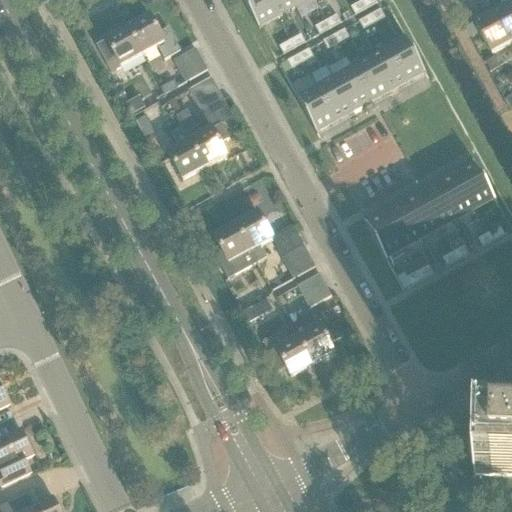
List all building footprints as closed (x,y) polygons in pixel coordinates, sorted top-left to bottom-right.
[(242,0),(259,30),(277,19),(266,0),(242,0)] [(295,9),(290,0),(266,0),(277,19),(295,9)] [(290,0),(295,9),(312,0),(290,0)] [(374,0),(367,0),(362,3),(366,11),(377,5),(374,0)] [(488,0),(486,0),(478,4),(486,18),(475,25),(491,55),(510,45),(493,15),(495,13),(488,0)] [(511,4),(511,0),(499,0),(504,9),(495,13),(493,15),(510,45),(511,48),(511,6),(511,5),(511,4)] [(355,17),(366,11),(362,3),(351,9),(355,17)] [(385,20),(381,12),(370,18),(374,26),(385,20)] [(337,17),(326,23),(330,31),(341,25),(337,17)] [(164,62),(167,61),(181,53),(168,31),(158,36),(149,18),(128,30),(143,58),(157,50),(164,62)] [(374,26),(370,18),(359,24),(364,32),(374,26)] [(319,37),(330,31),(326,23),(315,29),(319,37)] [(121,71),(143,58),(128,30),(96,47),(107,65),(115,61),(121,71)] [(334,38),(338,46),(349,40),(345,32),(334,38)] [(301,37),(290,43),(294,50),(305,45),(301,37)] [(328,51),(338,46),(334,38),(323,44),(328,51)] [(406,39),(387,49),(407,84),(425,74),(406,39)] [(294,50),(290,43),(279,48),(284,56),(294,50)] [(407,84),(387,49),(369,59),(389,94),(407,84)] [(195,50),(173,63),(179,73),(201,61),(195,50)] [(314,59),(309,51),(298,57),(303,65),(314,59)] [(303,65),(298,57),(288,63),(292,71),(303,65)] [(369,59),(351,69),(371,104),(389,94),(369,59)] [(179,73),(186,85),(208,72),(201,61),(179,73)] [(353,114),(371,104),(351,69),(333,79),(353,114)] [(353,114),(333,79),(316,88),(335,124),(353,114)] [(211,80),(189,92),(196,103),(217,91),(211,80)] [(335,124),(316,88),(297,99),(316,134),(335,124)] [(217,91),(196,103),(202,114),(224,102),(217,91)] [(205,170),(227,158),(221,146),(230,141),(221,126),(202,137),(188,111),(177,118),(182,128),(205,170)] [(168,155),(179,175),(183,182),(205,170),(182,128),(171,134),(179,149),(168,155)] [(496,202),(475,164),(474,164),(475,166),(456,176),(476,211),(494,201),(495,203),(496,202)] [(439,186),(458,221),(476,211),(456,176),(439,186)] [(439,186),(421,196),(440,231),(458,221),(439,186)] [(403,205),(423,241),(440,231),(421,196),(403,205)] [(423,241),(403,205),(385,215),(405,251),(423,241)] [(267,259),(261,248),(272,241),(257,214),(236,226),(257,265),(267,259)] [(366,226),(386,261),(405,251),(385,215),(366,226)] [(229,281),(257,265),(236,226),(214,238),(219,248),(213,252),(229,281)] [(500,229),(489,234),(493,242),(504,236),(500,229)] [(493,242),(489,234),(478,240),(483,248),(493,242)] [(303,247),(281,259),(287,270),(310,258),(303,247)] [(464,248),(453,254),(458,262),(468,256),(464,248)] [(447,268),(458,262),(453,254),(442,260),(447,268)] [(310,258),(287,270),(293,281),(316,269),(310,258)] [(428,268),(417,274),(422,282),(432,276),(428,268)] [(411,288),(422,282),(417,274),(407,280),(411,288)] [(319,276),(298,288),(304,299),(325,287),(319,276)] [(304,299),(310,310),(331,298),(325,287),(304,299)] [(293,331),(294,333),(313,366),(335,354),(330,346),(344,338),(329,311),(293,331)] [(267,356),(277,375),(286,370),(291,378),(313,366),(294,333),(293,331),(291,326),(281,331),(282,332),(262,342),(269,355),(267,356)] [(0,411),(9,407),(0,388),(0,411)] [(511,480),(511,428),(476,428),(474,479),(511,480)] [(0,485),(1,489),(31,475),(24,462),(33,458),(21,432),(1,441),(0,439),(0,485)] [(59,511),(53,500),(33,509),(27,496),(0,509),(0,511),(59,511)]
